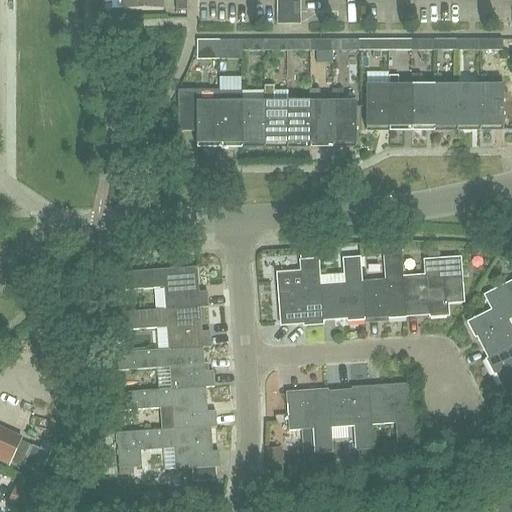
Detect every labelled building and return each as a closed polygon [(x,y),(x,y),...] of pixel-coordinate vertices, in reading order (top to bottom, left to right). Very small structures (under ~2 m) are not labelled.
[(162,0),(122,0),(123,11),(162,11),(162,0)] [(187,11),(186,0),(176,0),(176,11),(187,11)] [(301,0),(277,0),(277,12),(301,12),(301,0)] [(301,12),(277,12),(277,24),(301,24),(301,12)] [(287,41),(287,52),(310,52),(310,40),(287,41)] [(332,40),(310,40),(310,52),(332,52),(332,40)] [(332,40),(332,52),(361,51),(361,40),(332,40)] [(389,40),(361,40),(361,51),(389,51),(389,40)] [(389,40),(389,51),(411,51),(411,40),(389,40)] [(435,40),(411,40),(411,51),(435,51),(435,40)] [(435,40),(435,51),(457,51),(457,40),(435,40)] [(480,40),(457,40),(457,51),(480,51),(480,40)] [(503,40),(480,40),(480,51),(503,51),(503,40)] [(242,41),(219,41),(219,52),(242,52),(242,41)] [(242,52),(265,52),(265,41),(242,41),(242,52)] [(265,41),(265,52),(287,52),(287,41),(265,41)] [(412,85),(412,130),(435,130),(435,85),(422,85),(422,75),(412,75),(412,85)] [(435,76),(435,85),(435,130),(457,130),(457,85),(441,85),(441,76),(435,76)] [(389,77),(389,86),(389,130),(412,130),(412,85),(399,86),(399,77),(389,77)] [(480,77),(480,85),(480,130),(503,130),(503,85),(487,85),(486,77),(480,77)] [(480,130),(480,85),(457,85),(457,130),(480,130)] [(389,130),(389,86),(366,86),(366,130),(389,130)] [(265,87),(265,102),(264,147),(287,147),(287,102),(287,93),(275,93),(275,87),(265,87)] [(219,147),(219,102),(204,102),(204,91),(178,91),(178,133),(197,132),(197,147),(219,147)] [(310,91),(310,102),(310,147),(332,147),(332,102),(321,102),(321,91),(310,91)] [(332,91),(332,102),(332,147),(356,146),(356,101),(343,101),(343,91),(332,91)] [(219,93),(219,102),(219,147),(242,147),(242,102),(242,93),(219,93)] [(242,102),(242,147),(264,147),(265,102),(242,102)] [(287,102),(287,147),(310,147),(310,102),(287,102)] [(303,178),(277,185),(282,201),(294,198),(292,189),(305,185),(303,178)] [(361,283),(363,320),(387,318),(387,320),(405,319),(405,317),(402,280),(401,255),(383,257),(385,281),(361,283)] [(320,286),(323,322),(346,321),(346,323),(364,321),(363,320),(361,283),(359,258),(342,260),(344,284),(320,286)] [(402,280),(405,317),(429,315),(429,317),(447,316),(446,303),(462,302),(459,258),(425,261),(426,278),(402,280)] [(305,326),(323,324),(323,322),(320,286),(318,261),(300,262),(302,287),(278,288),(281,326),(304,324),(305,326)] [(121,273),(122,291),(164,288),(165,310),(200,308),(208,307),(207,292),(200,292),(198,268),(121,273)] [(487,360),(511,346),(511,327),(509,321),(511,319),(511,281),(483,296),(490,311),(466,323),(474,339),(476,338),(487,360)] [(124,313),(125,332),(166,329),(167,350),(203,348),(211,348),(210,332),(202,333),(200,308),(165,310),(124,313)] [(511,346),(487,360),(485,360),(493,376),(495,375),(506,397),(511,393),(511,346)] [(205,388),(213,387),(212,372),(204,372),(203,348),(167,350),(114,354),(115,372),(169,369),(170,390),(205,388)] [(369,389),(371,425),(395,423),(397,448),(414,447),(410,384),(392,385),(393,388),(369,389)] [(371,425),(369,389),(368,387),(351,388),(351,391),(328,392),(330,428),(354,426),(355,451),(357,451),(370,450),(373,450),(371,425)] [(207,428),(216,428),(215,412),(207,412),(205,388),(170,390),(117,394),(118,412),(172,409),(173,430),(207,428)] [(328,392),(327,390),(310,391),(310,394),(286,395),(288,431),(312,430),(314,454),(332,453),(330,428),(328,392)] [(221,404),(223,424),(236,423),(235,403),(221,404)] [(207,428),(173,430),(120,434),(116,434),(118,469),(139,467),(138,450),(174,448),(175,470),(219,468),(218,452),(209,453),(207,428)] [(0,462),(8,466),(21,439),(0,429),(0,462)] [(32,446),(22,467),(40,475),(49,455),(32,446)] [(370,450),(357,451),(359,469),(359,470),(371,469),(371,467),(370,450)] [(282,463),(266,464),(267,474),(282,473),(282,463)] [(19,481),(8,504),(25,511),(36,511),(46,493),(19,481)]
